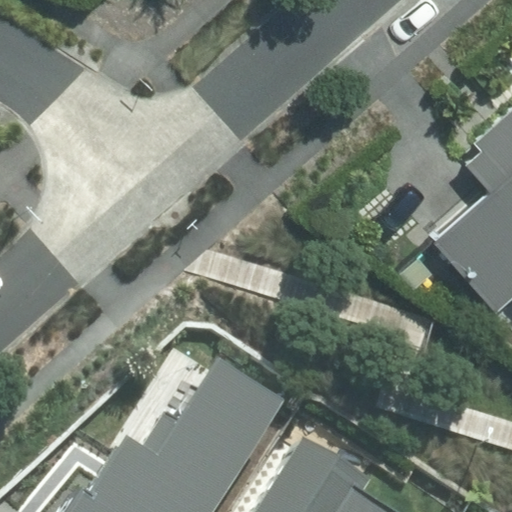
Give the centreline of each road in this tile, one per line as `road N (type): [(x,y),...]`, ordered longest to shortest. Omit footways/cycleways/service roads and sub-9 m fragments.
road 1 (residential): [(163,155),(339,0)]
road 2 (residential): [(0,292),(163,155)]
road 3 (residential): [(0,47),(163,155)]
